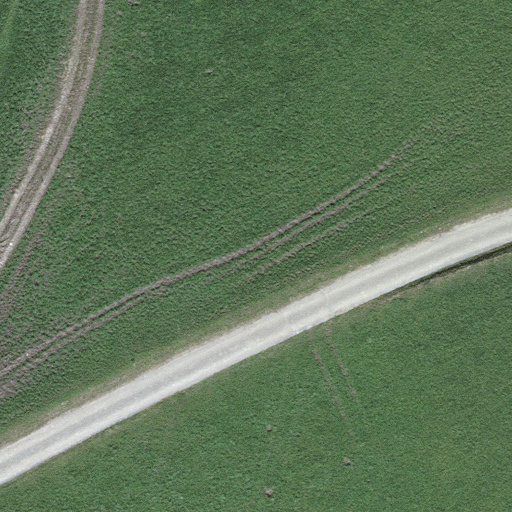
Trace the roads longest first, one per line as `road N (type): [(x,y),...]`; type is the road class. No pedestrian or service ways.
road 1 (track): [(511,220),(350,288),(0,465)]
road 2 (track): [(93,0),(75,91),(0,237)]
